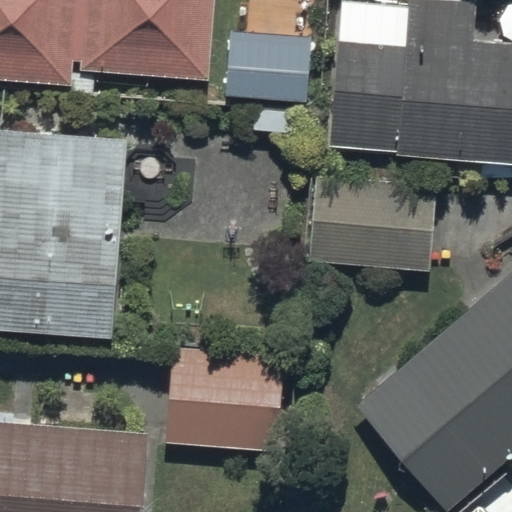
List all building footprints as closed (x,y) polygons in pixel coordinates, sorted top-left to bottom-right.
[(0,0),(0,68),(63,72),(64,54),(204,63),(208,0),(0,0)] [(337,0),(329,137),(511,149),(511,24),(472,22),(473,0),(337,0)] [(228,15),(224,87),(306,92),(310,20),(228,15)] [(0,115),(0,308),(110,318),(126,126),(0,115)] [(313,165),(310,254),(427,259),(431,171),(313,165)] [(511,256),(353,393),(444,502),(511,445),(511,256)] [(170,339),(165,431),(268,437),(274,345),(170,339)] [(0,414),(0,511),(139,511),(146,425),(0,414)]
